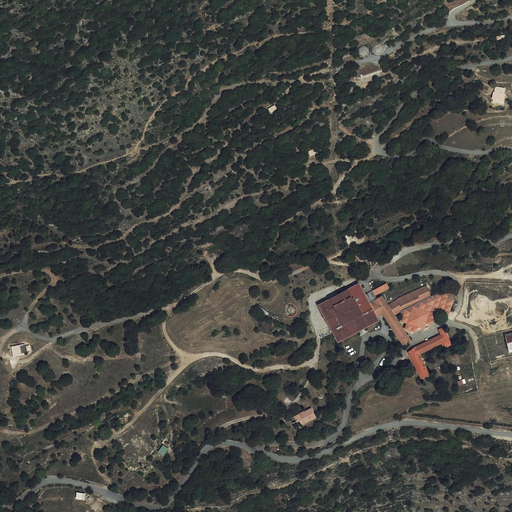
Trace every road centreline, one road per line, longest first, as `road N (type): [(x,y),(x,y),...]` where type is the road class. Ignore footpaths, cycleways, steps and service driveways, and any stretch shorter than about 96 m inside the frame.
road 1 (unclassified): [(511,434),(403,422),(294,459),(224,442),(208,447),(162,505),(56,480),(0,502)]
road 2 (track): [(374,270),(331,260),(281,278),(237,270),(172,307),(122,321),(49,339),(20,327)]
road 3 (track): [(0,428),(43,426),(183,359),(223,355),(259,370),(316,358)]
road 4 (track): [(511,149),(478,153),(426,140),(399,156),(382,153),(377,143),(431,81),(511,57)]
road 5 (track): [(172,307),(164,333),(192,358),(92,453),(109,493)]
road 6 (track): [(0,276),(43,270),(53,279),(0,348)]
road 7 (track): [(374,270),(424,245),(511,235)]
road 8 (track): [(339,67),(457,23)]
